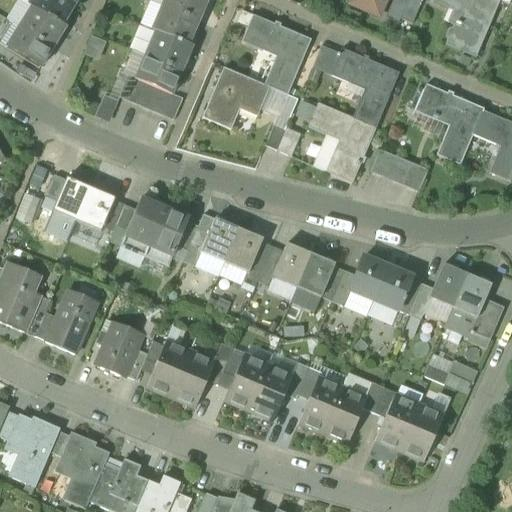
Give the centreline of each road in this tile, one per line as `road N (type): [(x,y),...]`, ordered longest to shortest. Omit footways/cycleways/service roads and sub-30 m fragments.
road 1 (residential): [(0,84),(49,118),(163,165),(435,232),(511,223)]
road 2 (residential): [(0,361),(188,445),(400,511)]
road 3 (residential): [(439,511),(511,339)]
